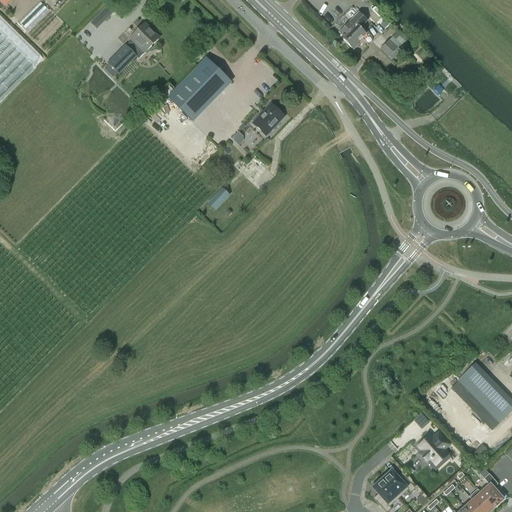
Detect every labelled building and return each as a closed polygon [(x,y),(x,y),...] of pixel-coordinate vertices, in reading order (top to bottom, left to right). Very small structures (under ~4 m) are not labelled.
[(12,0),(0,0),(0,3),(5,8),(12,0)] [(341,38),(345,43),(360,28),(360,29),(367,22),(360,15),(351,24),(350,22),(339,33),(342,37),(341,38)] [(381,35),(386,30),(386,31),(393,24),(392,24),(393,23),(387,17),(380,24),(376,20),(372,25),(381,35)] [(138,48),(144,54),(160,39),(145,24),(129,39),(131,41),(126,46),(125,45),(107,64),(119,76),(137,57),(133,53),(138,48)] [(363,31),(360,29),(360,28),(345,43),(353,51),(363,41),(362,39),(368,33),(364,30),(363,31)] [(393,62),(405,49),(412,42),(401,31),(389,41),(380,49),(389,58),(393,62)] [(167,98),(193,123),(232,83),(206,58),(167,98)] [(438,85),(433,91),(438,96),(444,91),(438,85)] [(253,124),(265,136),(283,117),(271,105),(253,124)] [(237,133),(232,139),(239,145),(245,139),(237,133)] [(207,204),(215,212),(230,196),(222,189),(207,204)] [(506,418),(511,411),(511,401),(492,381),(493,380),(475,363),(457,381),(468,392),(499,424),(506,418)] [(430,436),(417,447),(421,451),(418,454),(427,463),(429,461),(430,462),(431,461),(438,468),(437,469),(437,470),(450,458),(443,450),(449,445),(438,433),(432,438),(430,436)] [(482,445),(470,457),(476,464),(488,452),(482,445)] [(386,475),(383,478),(400,498),(410,489),(412,491),(417,487),(405,474),(401,478),(393,469),(391,471),(390,469),(385,474),(386,475)] [(478,492),(480,494),(493,509),(498,505),(503,500),(493,489),(497,485),(489,475),(484,480),(488,484),(478,492)] [(374,486),(373,487),(381,496),(376,501),(385,511),(388,511),(392,509),(390,507),(400,498),(383,478),(379,481),(378,480),(373,484),(374,486)] [(480,494),(472,501),(481,511),(489,511),(493,509),(480,494)] [(481,511),(472,501),(464,508),(467,511),(481,511)]
